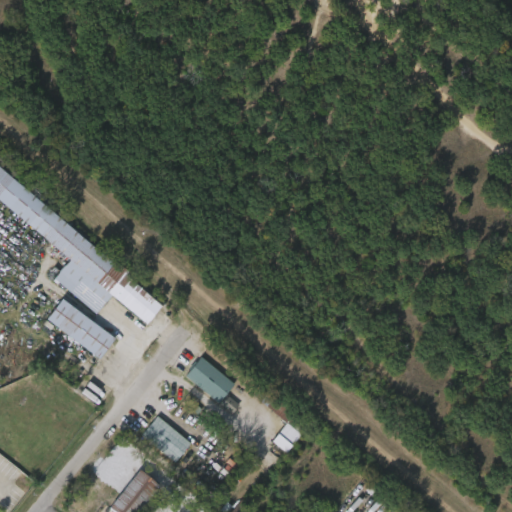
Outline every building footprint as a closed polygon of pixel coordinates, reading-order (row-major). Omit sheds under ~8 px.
[(0,171),(70,232),(72,230),(110,262),(112,259),(125,270),(122,273),(158,304),(143,323),(108,293),(92,312),(50,277),(66,258),(32,230),(31,231),(0,204),(0,171)] [(98,353),(95,358),(42,318),(57,297),(110,337),(98,353)] [(91,370),(106,349),(52,310),(37,331),(91,370)] [(232,383),(216,402),(183,375),(199,356),(232,383)] [(225,396),(193,367),(176,386),(208,415),(225,396)] [(309,427),(292,446),(278,434),(287,424),(255,396),(262,386),(309,427)] [(222,425),(230,416),(218,406),(210,415),(222,425)] [(187,441),(172,461),(139,434),(154,415),(187,441)] [(133,445),(165,474),(181,455),(149,427),(133,445)] [(293,444),(278,433),(262,452),(277,464),(293,444)] [(155,484),(132,511),(113,511),(105,505),(135,468),(155,484)]
